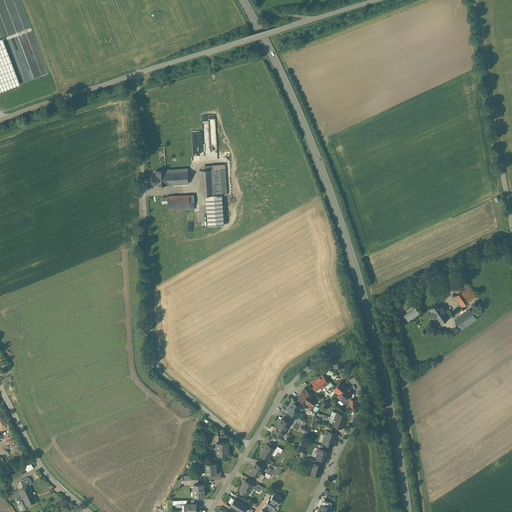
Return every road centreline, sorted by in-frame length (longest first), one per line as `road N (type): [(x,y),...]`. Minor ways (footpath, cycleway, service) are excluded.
road 1 (primary): [(242,0),(306,133),(354,265),(406,511)]
road 2 (unclassified): [(137,74),(151,362),(203,408)]
road 3 (residential): [(309,511),(359,412),(351,379),(323,361),(303,373),(248,446)]
road 4 (unclassified): [(374,0),(137,74)]
road 5 (unclassified): [(473,3),(511,230)]
road 6 (unclassified): [(0,385),(39,464),(88,511)]
road 7 (unclassified): [(137,74),(0,123)]
